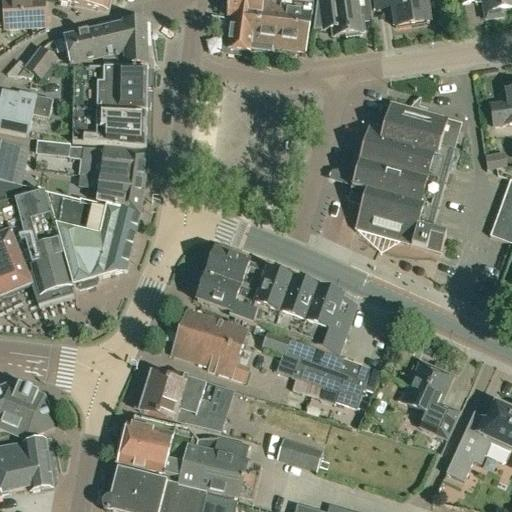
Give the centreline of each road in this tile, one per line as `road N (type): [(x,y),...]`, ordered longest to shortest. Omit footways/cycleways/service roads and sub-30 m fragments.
road 1 (residential): [(443,326),(479,226),(464,54)]
road 2 (residential): [(0,69),(29,46),(83,24),(198,7)]
road 3 (residential): [(289,255),(315,168),(347,131),(352,75)]
road 4 (secondary): [(443,326),(289,255)]
road 5 (residential): [(188,76),(271,83),(352,75)]
road 6 (secondary): [(114,375),(170,221)]
road 7 (secondary): [(170,221),(188,76)]
road 8 (secondary): [(81,511),(90,449),(114,375)]
road 9 (secondary): [(289,255),(170,221)]
